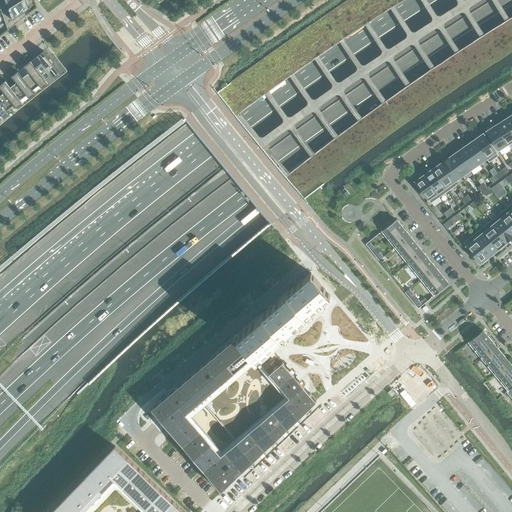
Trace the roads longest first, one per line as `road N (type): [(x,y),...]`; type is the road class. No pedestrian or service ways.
road 1 (motorway): [(0,444),(170,284),(479,28)]
road 2 (motorway): [(0,406),(246,194),(479,28)]
road 3 (motorway): [(412,0),(206,144),(0,318)]
road 4 (residential): [(245,511),(412,355)]
road 5 (secondary): [(0,220),(181,81)]
road 6 (unclassified): [(212,121),(214,135),(285,220),(353,284)]
road 7 (unclassified): [(353,284),(212,121)]
road 8 (secondary): [(169,61),(0,192)]
road 9 (residential): [(511,85),(394,169),(393,183)]
road 10 (residential): [(483,295),(393,183)]
road 11 (secondary): [(181,81),(296,0)]
road 12 (residential): [(216,511),(129,426)]
